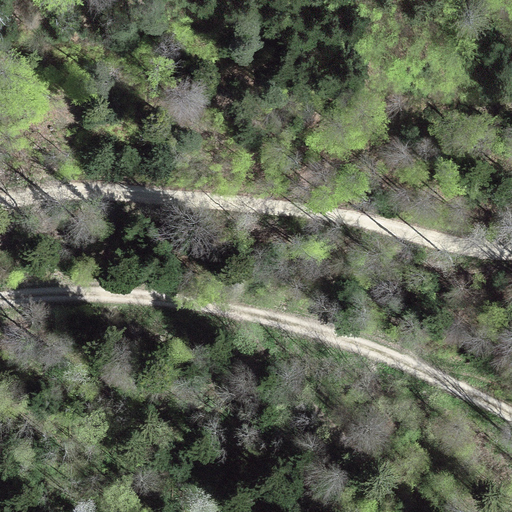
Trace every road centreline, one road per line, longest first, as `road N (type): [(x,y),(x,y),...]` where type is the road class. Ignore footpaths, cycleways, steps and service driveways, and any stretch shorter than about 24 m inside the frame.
road 1 (track): [(0,205),(68,192),(164,193),(305,208),(460,245),(511,246)]
road 2 (track): [(511,418),(394,356),(244,316)]
road 3 (track): [(244,316),(95,294),(0,300)]
